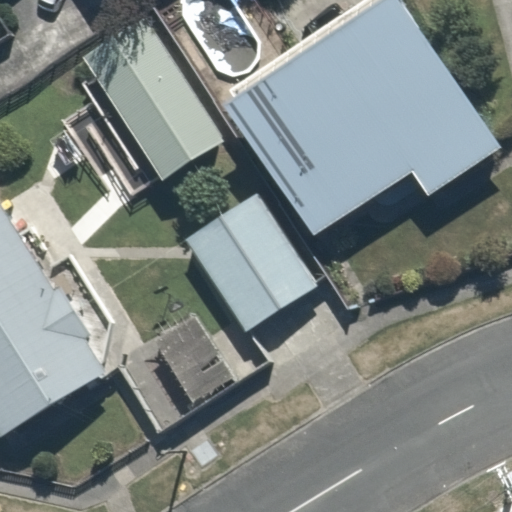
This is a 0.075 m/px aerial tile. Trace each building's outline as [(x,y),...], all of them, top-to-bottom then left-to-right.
[(496,143),(387,0),(332,0),(199,101),(307,243),(396,176),(416,203),(496,143)] [(222,142),(132,6),(59,54),(148,190),(222,142)] [(319,282),(249,186),(172,242),(242,338),(319,282)] [(0,438),(104,367),(0,214),(0,438)] [(234,370),(192,310),(135,350),(178,410),(234,370)]
